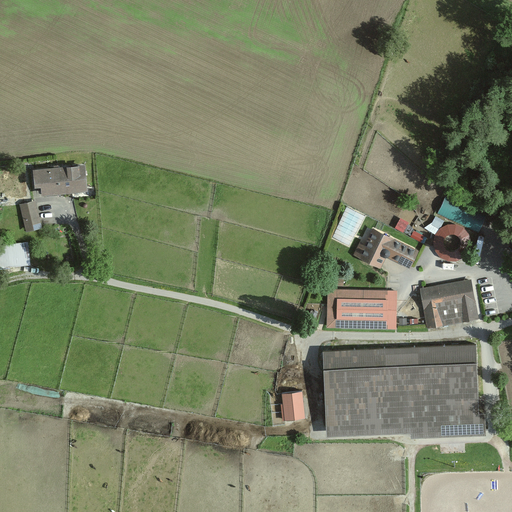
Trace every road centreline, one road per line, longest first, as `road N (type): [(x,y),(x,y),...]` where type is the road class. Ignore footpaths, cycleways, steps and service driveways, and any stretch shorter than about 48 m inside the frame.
road 1 (track): [(315,428),(266,429),(70,395)]
road 2 (residential): [(511,321),(448,333),(309,335)]
